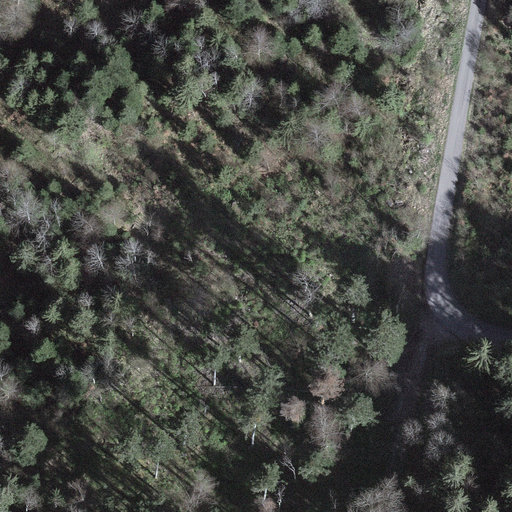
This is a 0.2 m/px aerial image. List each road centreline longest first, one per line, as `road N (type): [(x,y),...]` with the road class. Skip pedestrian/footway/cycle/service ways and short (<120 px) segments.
road 1 (unclassified): [(511,339),(457,323),(438,295),(437,245),(479,0)]
road 2 (track): [(445,313),(406,421),(390,511)]
